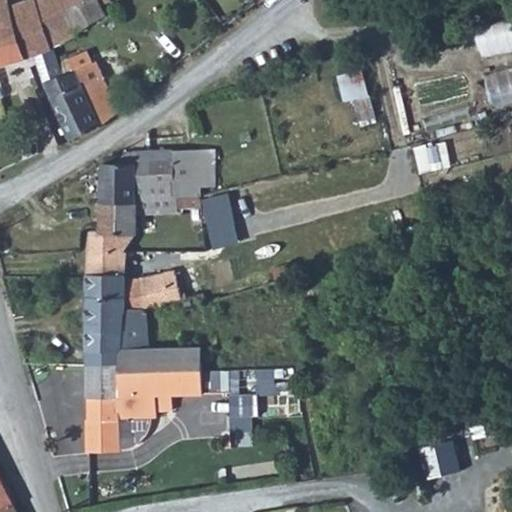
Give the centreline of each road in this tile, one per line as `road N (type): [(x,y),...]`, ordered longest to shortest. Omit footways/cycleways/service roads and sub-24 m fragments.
road 1 (unclassified): [(0,201),(174,99),(302,0)]
road 2 (unclassified): [(46,511),(0,361)]
